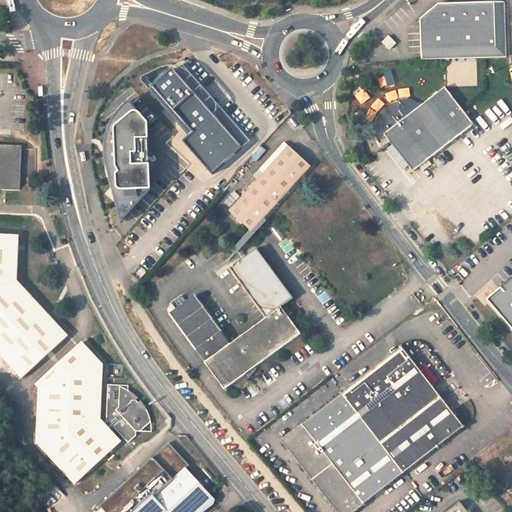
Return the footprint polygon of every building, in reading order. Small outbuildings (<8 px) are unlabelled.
[(423,60),(507,57),(504,2),(438,5),(421,21),(423,60)] [(389,36),(383,42),(390,50),(396,43),(389,36)] [(177,69),(165,80),(152,90),(172,112),(192,135),(186,141),(215,174),(245,149),(177,69)] [(387,137),(413,171),(474,125),(445,87),(405,118),(400,111),(405,107),(399,101),(392,103),(387,106),(382,109),(381,110),(378,113),(377,115),(374,121),(374,125),(374,130),(375,134),(376,138),(378,141),(387,137)] [(133,102),(120,114),(112,128),(108,144),(108,157),(114,179),(116,190),(124,221),(133,212),(144,201),(155,191),(152,124),(145,115),(140,112),(133,102)] [(0,183),(22,184),(23,139),(0,138),(0,183)] [(286,150),(227,215),(249,235),(309,170),(286,150)] [(0,355),(23,381),(69,339),(18,284),(20,239),(0,238),(0,355)] [(257,249),(231,268),(267,317),(224,350),(215,338),(224,331),(198,295),(171,314),(198,350),(203,346),(212,358),(206,362),(226,390),(302,333),(282,306),(294,298),(257,249)] [(511,275),(484,299),(511,330),(511,275)] [(40,392),(37,446),(77,487),(122,445),(111,433),(114,430),(130,446),(137,438),(137,434),(141,434),(152,424),(150,418),(147,409),(142,401),(139,403),(137,401),(140,398),(138,397),(134,392),(130,389),(130,384),(109,383),(107,422),(104,425),(101,422),(104,368),(83,345),(37,388),(40,392)] [(402,347),(282,440),(337,511),(353,511),(464,427),(402,347)] [(102,511),(200,511),(213,503),(214,498),(188,470),(191,467),(170,445),(102,509),(104,511),(102,511)] [(468,511),(461,502),(448,511),(468,511)]
